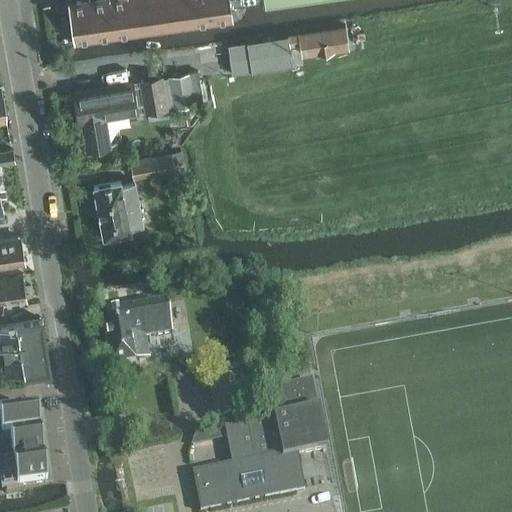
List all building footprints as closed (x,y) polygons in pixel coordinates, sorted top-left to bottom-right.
[(77,0),(68,1),(74,41),(232,18),(230,5),(229,0),(77,0)] [(346,25),(288,34),(228,43),(232,72),(292,63),(289,44),(300,42),(301,54),(317,52),(333,50),(333,49),(349,47),(346,25)] [(169,76),(175,108),(202,102),(197,71),(169,76)] [(141,80),(146,110),(166,107),(161,76),(141,80)] [(104,117),(137,112),(131,81),(74,91),(80,122),(83,121),(87,149),(117,144),(117,143),(109,144),(104,117)] [(182,148),(172,150),(176,168),(186,166),(182,148)] [(0,150),(0,162),(15,161),(13,149),(0,150)] [(176,168),(172,150),(132,158),(135,176),(176,168)] [(95,184),(105,235),(132,230),(131,226),(145,223),(141,205),(149,203),(148,198),(140,199),(136,181),(123,184),(122,179),(95,184)] [(0,266),(25,262),(21,236),(0,238),(0,266)] [(0,276),(0,303),(27,299),(23,273),(0,276)] [(166,304),(101,315),(111,368),(135,364),(134,360),(148,357),(145,339),(172,335),(166,304)] [(51,373),(47,348),(42,319),(0,325),(0,329),(7,375),(23,372),(23,377),(51,373)] [(209,383),(217,422),(242,417),(235,377),(209,383)] [(286,416),(224,429),(232,466),(193,473),(200,511),(296,492),(289,458),(325,450),(311,381),(279,388),(286,416)] [(36,409),(0,413),(0,440),(40,435),(36,409)] [(195,435),(192,444),(222,438),(221,430),(195,435)] [(40,435),(0,440),(0,464),(43,458),(40,435)] [(43,458),(0,464),(0,482),(1,489),(47,483),(43,458)]
